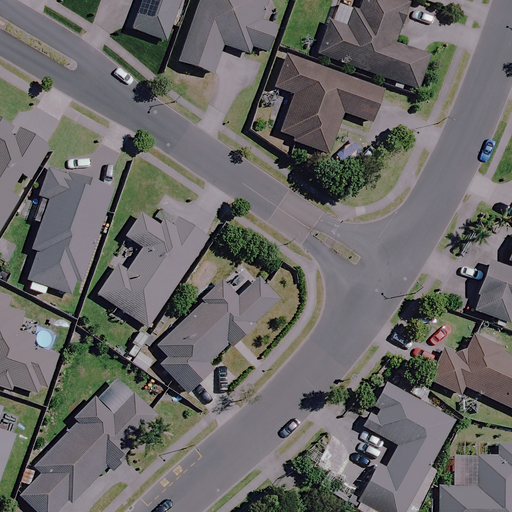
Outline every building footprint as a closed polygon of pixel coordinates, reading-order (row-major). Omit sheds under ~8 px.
[(178,0),(140,0),(129,32),(163,44),(178,0)] [(196,0),(177,67),(210,77),(219,48),(246,56),(248,49),(265,54),(273,28),(256,23),(262,0),(196,0)] [(406,7),(387,0),(362,0),(355,19),(349,17),(344,31),(328,25),(316,57),(414,93),(425,60),(391,47),(406,7)] [(291,97),(277,135),(288,139),(287,143),(325,157),(340,115),(368,125),(380,92),(284,58),(272,90),(291,97)] [(9,210),(15,201),(7,197),(18,176),(27,182),(45,150),(0,124),(0,242),(16,214),(9,210)] [(25,283),(28,284),(25,292),(45,299),(48,291),(72,299),(108,193),(46,172),(36,200),(46,203),(30,251),(35,253),(25,283)] [(163,234),(138,217),(123,240),(140,251),(124,275),(114,269),(95,298),(145,330),(203,242),(172,221),(163,234)] [(511,243),(504,267),(488,261),(470,313),(509,326),(511,317),(511,243)] [(231,350),(275,302),(254,282),(236,302),(217,285),(158,350),(166,357),(156,368),(187,397),(210,371),(206,366),(225,345),(231,350)] [(0,391),(10,396),(12,391),(31,398),(35,388),(43,391),(55,359),(28,349),(37,323),(1,310),(5,299),(0,297),(0,391)] [(494,348),(471,338),(461,359),(440,350),(425,384),(459,399),(462,392),(511,413),(511,361),(492,353),(494,348)] [(402,511),(450,422),(382,386),(359,429),(395,448),(383,471),(374,466),(353,506),(365,511),(402,511)] [(153,419),(130,397),(109,418),(91,401),(69,424),(74,428),(33,470),(39,475),(17,498),(30,511),(55,511),(65,502),(69,506),(104,470),(110,476),(136,449),(130,443),(153,419)] [(0,468),(11,435),(0,431),(0,468)] [(511,511),(511,449),(477,448),(477,458),(448,457),(446,489),(435,489),(434,511),(511,511)]
